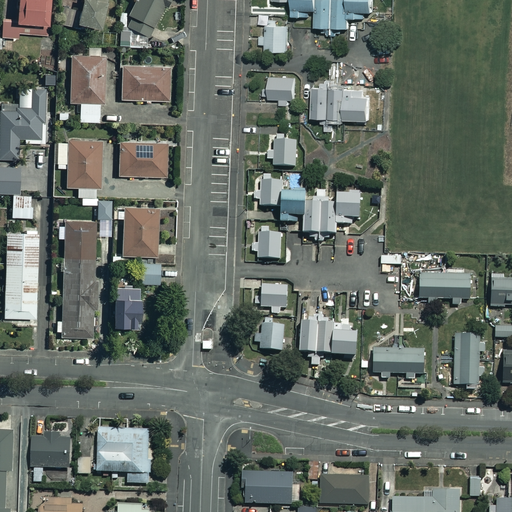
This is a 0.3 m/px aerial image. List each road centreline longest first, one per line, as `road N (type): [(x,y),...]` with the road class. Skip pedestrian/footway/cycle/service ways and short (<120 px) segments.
road 1 (residential): [(207,0),(194,381)]
road 2 (tertiary): [(194,381),(371,418),(511,422)]
road 3 (tertiary): [(511,446),(376,443),(202,404)]
road 4 (tertiary): [(202,404),(0,391)]
road 5 (tertiary): [(0,368),(194,381)]
